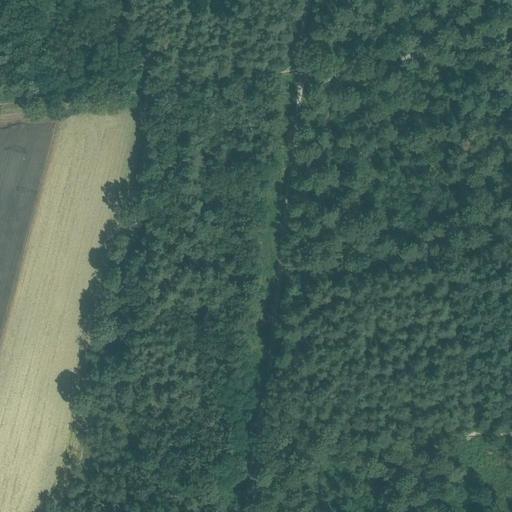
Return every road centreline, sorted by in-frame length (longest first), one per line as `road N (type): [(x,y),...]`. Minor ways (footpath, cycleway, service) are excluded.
road 1 (track): [(248,511),(298,72)]
road 2 (track): [(298,72),(0,106)]
road 3 (track): [(511,26),(298,72)]
